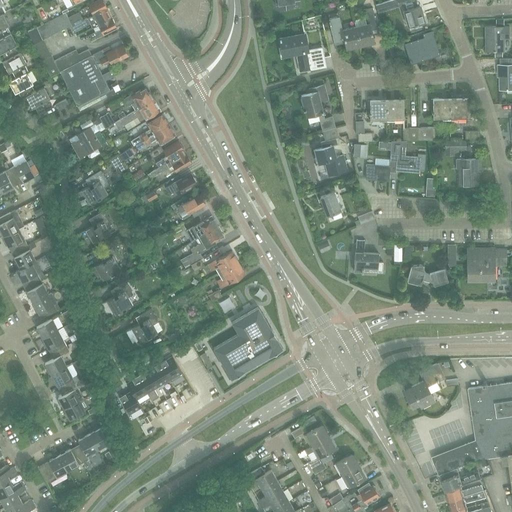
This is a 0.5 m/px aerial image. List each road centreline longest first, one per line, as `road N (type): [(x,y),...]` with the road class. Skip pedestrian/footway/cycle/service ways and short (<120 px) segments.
road 1 (residential): [(108,359),(69,229),(58,152),(0,105)]
road 2 (tertiary): [(292,288),(179,89)]
road 3 (secondary): [(511,318),(407,317),(336,345)]
road 4 (residential): [(379,223),(506,223),(502,171)]
road 5 (secondary): [(347,366),(407,342),(511,340)]
road 6 (secondary): [(323,353),(181,440)]
road 7 (secondary): [(192,459),(334,373)]
road 8 (residential): [(341,84),(474,73)]
